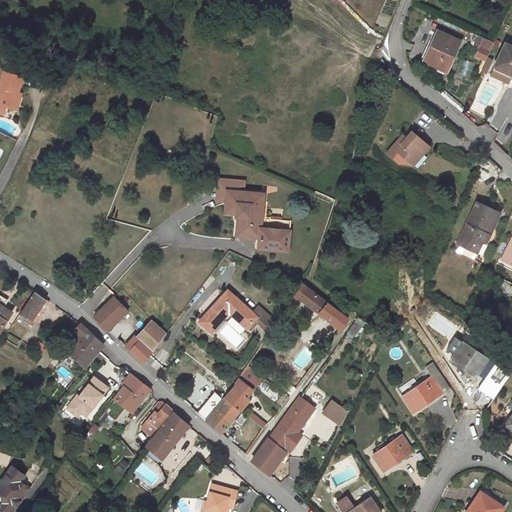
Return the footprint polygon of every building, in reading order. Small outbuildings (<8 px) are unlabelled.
[(439,32),(431,49),(433,50),(427,63),(447,73),(460,42),(439,32)] [(495,44),(489,42),(485,52),(481,50),(477,59),(486,63),(489,58),(495,44)] [(511,46),(507,44),(497,66),(508,71),(507,74),(511,75),(511,72),(511,46)] [(483,71),(488,74),(494,60),(489,58),(486,63),(483,71)] [(497,66),(492,75),(510,83),(511,79),(511,72),(511,75),(507,74),(508,71),(497,66)] [(23,77),(4,71),(0,84),(0,105),(5,107),(12,109),(18,92),(23,77)] [(22,94),(18,92),(12,109),(16,111),(22,94)] [(409,130),(404,137),(401,139),(399,137),(385,154),(399,165),(403,160),(410,165),(428,146),(409,130)] [(489,172),(481,168),(475,180),(481,183),(482,179),(484,180),(485,178),(487,179),(489,172)] [(228,191),(227,209),(237,209),(236,215),(236,218),(241,217),(240,237),(257,238),(259,220),(262,220),(260,238),(260,249),(290,251),(292,221),(262,218),(264,194),(228,191)] [(480,202),(476,200),(455,241),(457,243),(454,248),(471,257),(479,241),(485,239),(498,210),(488,205),(487,209),(478,205),(480,202)] [(511,236),(502,259),(511,263),(511,236)] [(301,285),(294,295),(308,306),(307,308),(317,316),(319,313),(340,330),(347,319),(301,285)] [(34,291),(19,313),(27,319),(25,321),(32,326),(48,301),(34,291)] [(229,291),(199,320),(210,331),(229,312),(247,329),(257,318),(229,291)] [(112,297),(94,316),(93,317),(106,331),(125,312),(112,297)] [(0,332),(12,314),(3,309),(0,306),(0,332)] [(354,321),(346,331),(354,336),(361,326),(354,321)] [(151,352),(152,351),(166,333),(153,322),(138,340),(151,352)] [(236,348),(245,340),(228,322),(219,330),(236,348)] [(394,328),(383,322),(379,329),(390,335),(394,328)] [(67,354),(85,368),(101,347),(103,344),(86,329),(83,326),(79,324),(73,332),(79,337),(67,354)] [(48,337),(53,340),(62,328),(57,325),(48,337)] [(480,373),(489,359),(447,331),(439,342),(448,348),(445,352),(469,369),(470,366),(480,373)] [(125,346),(143,362),(151,352),(138,340),(133,336),(125,346)] [(50,358),(44,352),(34,366),(40,371),(50,358)] [(424,372),(439,387),(443,383),(426,358),(418,367),(424,372)] [(56,375),(67,380),(71,373),(60,367),(56,375)] [(407,377),(393,390),(415,411),(439,387),(424,372),(413,383),(407,377)] [(149,390),(129,374),(120,385),(123,386),(141,401),(149,390)] [(108,387),(94,376),(79,396),(75,397),(70,405),(70,409),(78,414),(81,413),(86,417),(108,387)] [(235,387),(225,398),(240,410),(249,398),(247,396),(251,390),(237,379),(234,384),(235,387)] [(123,386),(113,399),(115,400),(106,412),(116,420),(125,408),(131,414),(141,401),(123,386)] [(213,393),(197,412),(203,418),(220,433),(240,410),(225,398),(223,401),(213,393)] [(314,407),(300,397),(296,401),(311,412),(314,407)] [(174,412),(162,401),(158,401),(155,405),(158,407),(143,428),(153,437),(167,418),(168,419),(174,412)] [(311,412),(296,401),(276,429),(296,444),(302,435),(298,432),(311,412)] [(323,414),(341,426),(348,413),(332,402),(323,414)] [(77,418),(81,413),(78,414),(70,409),(70,405),(66,409),(77,418)] [(511,409),(502,426),(511,431),(511,409)] [(189,425),(174,412),(168,419),(156,435),(147,447),(162,459),(189,425)] [(296,444),(276,429),(271,437),(269,436),(253,461),(267,473),(285,449),(290,452),(296,444)] [(505,454),(511,443),(504,438),(497,449),(505,454)] [(398,442),(381,460),(395,472),(412,454),(398,442)] [(120,458),(114,472),(122,476),(128,461),(120,458)] [(12,466),(0,482),(0,511),(1,511),(9,511),(29,486),(21,480),(25,474),(12,466)] [(238,491),(213,484),(208,502),(204,511),(224,511),(226,506),(229,507),(233,508),(238,491)] [(314,497),(310,501),(320,511),(324,506),(314,497)] [(354,511),(345,498),(335,504),(340,511),(376,511),(368,500),(354,511)] [(498,511),(481,501),(473,511),(498,511)]
